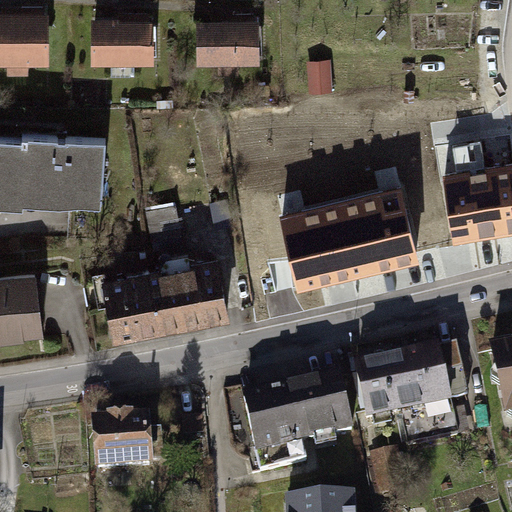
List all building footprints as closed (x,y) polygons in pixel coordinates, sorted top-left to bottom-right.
[(24,16),(0,15),(0,58),(9,58),(9,73),(29,73),(29,58),(47,58),(47,16),(44,16),(44,7),(24,7),(24,16)] [(117,20),(97,20),(97,59),(152,58),(152,23),(150,23),(150,14),(129,14),(130,23),(117,23),(117,20)] [(235,23),(202,23),(203,58),(258,57),(257,23),(255,23),(255,14),(235,15),(235,23)] [(331,61),(308,62),(310,93),(333,92),(331,61)] [(300,107),(256,108),(257,158),(301,157),(300,107)] [(25,134),(24,137),(29,138),(25,190),(72,194),(69,237),(100,239),(106,140),(67,137),(67,139),(59,138),(59,136),(25,134)] [(0,193),(25,195),(25,190),(29,138),(24,137),(24,138),(0,136),(0,193)] [(482,139),(455,144),(459,168),(486,163),(482,139)] [(511,164),(443,175),(453,233),(511,223),(511,164)] [(403,188),(285,215),(300,281),(418,253),(403,188)] [(183,235),(178,205),(149,210),(154,240),(183,235)] [(163,271),(151,273),(161,325),(229,312),(219,260),(187,266),(186,259),(162,263),(163,271)] [(161,325),(151,273),(151,270),(145,271),(145,274),(86,285),(90,308),(110,304),(116,333),(161,325)] [(37,274),(0,278),(0,343),(45,338),(37,274)] [(458,345),(358,368),(369,419),(403,411),(411,445),(460,434),(452,399),(469,395),(458,345)] [(511,345),(493,349),(507,411),(511,409),(511,345)] [(343,376),(246,398),(260,457),(251,459),(254,473),(309,461),(304,441),(355,429),(343,376)] [(201,416),(185,417),(186,434),(202,434),(201,416)] [(112,421),(97,422),(100,469),(151,466),(151,462),(164,461),(162,431),(148,432),(148,419),(132,420),(132,417),(112,419),(112,421)] [(393,452),(373,457),(381,490),(401,485),(393,452)] [(308,511),(356,511),(356,497),(308,500),(308,511)]
